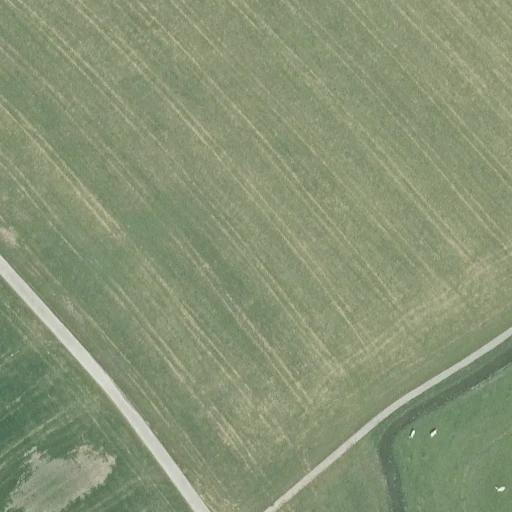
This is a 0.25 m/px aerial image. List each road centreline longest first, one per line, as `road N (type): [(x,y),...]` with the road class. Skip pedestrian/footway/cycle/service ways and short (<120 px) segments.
road 1 (unclassified): [(0,267),(198,511)]
road 2 (unclassified): [(282,511),(450,379),(511,341)]
